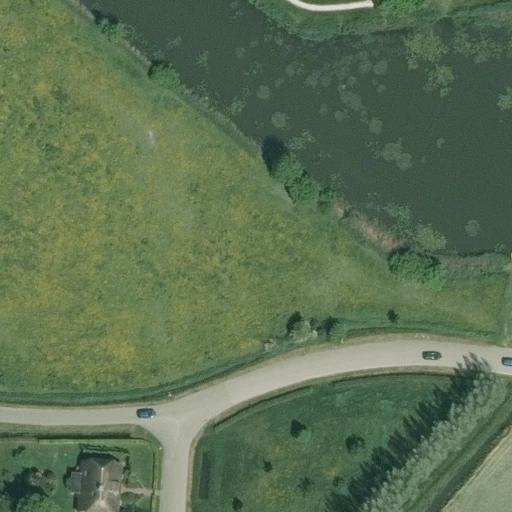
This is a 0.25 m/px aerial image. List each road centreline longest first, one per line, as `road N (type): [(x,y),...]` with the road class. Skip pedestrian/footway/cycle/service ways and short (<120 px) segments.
road 1 (unclassified): [(511,364),(412,351),(326,361),(180,416)]
road 2 (unclassified): [(180,416),(0,418)]
